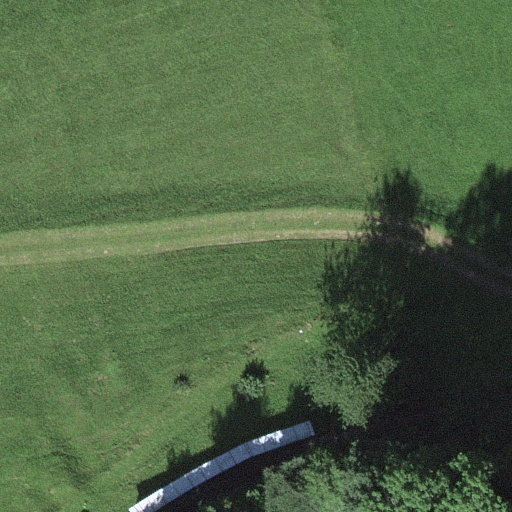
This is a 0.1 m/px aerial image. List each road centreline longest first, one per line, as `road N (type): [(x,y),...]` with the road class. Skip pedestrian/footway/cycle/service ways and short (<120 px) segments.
road 1 (track): [(511,283),(483,274),(423,233),(332,225),(0,249)]
road 2 (track): [(183,511),(242,478),(511,396)]
